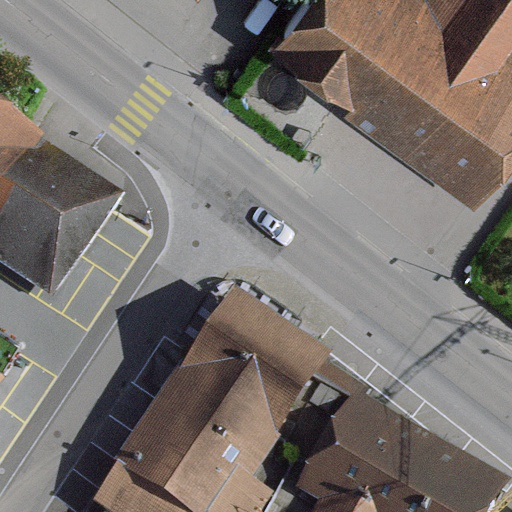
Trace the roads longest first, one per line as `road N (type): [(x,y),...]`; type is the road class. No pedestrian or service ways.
road 1 (residential): [(16,511),(237,179)]
road 2 (primary): [(8,0),(237,179)]
road 3 (primary): [(237,179),(412,316)]
road 4 (residential): [(511,173),(412,316)]
road 5 (primary): [(412,316),(511,398)]
